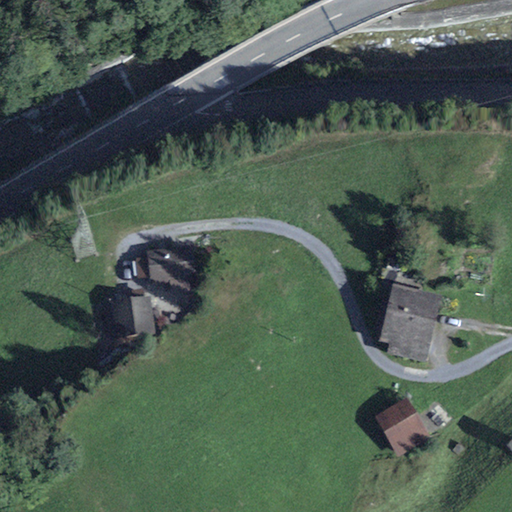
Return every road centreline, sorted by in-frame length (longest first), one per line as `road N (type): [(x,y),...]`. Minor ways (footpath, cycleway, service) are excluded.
road 1 (unclassified): [(511,94),(237,106),(184,98)]
road 2 (primary): [(376,0),(184,98)]
road 3 (primary): [(184,98),(0,204)]
